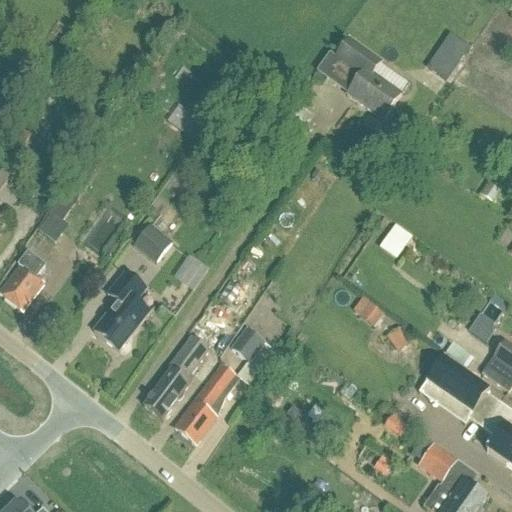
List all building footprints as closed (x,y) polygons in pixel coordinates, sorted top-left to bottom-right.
[(409,90),(379,69),(381,67),(348,44),(334,64),(359,81),(346,100),(383,126),(402,100),(409,90)] [(446,86),(456,70),(436,57),(426,73),(446,86)] [(0,151),(21,165),(35,144),(13,129),(0,148),(0,151)] [(0,193),(9,181),(0,174),(0,193)] [(503,192),(490,184),(479,200),(492,209),(503,192)] [(55,248),(61,239),(67,230),(51,218),(44,227),(38,235),(55,248)] [(154,270),(171,248),(149,230),(132,252),(154,270)] [(0,298),(23,317),(44,289),(36,283),(45,271),(28,258),(18,270),(19,271),(0,297),(0,298)] [(186,259),(171,282),(191,295),(206,272),(186,259)] [(119,356),(150,317),(133,303),(142,291),(125,277),(110,296),(120,303),(94,336),(119,356)] [(228,311),(240,295),(229,287),(217,304),(228,311)] [(363,303),(353,316),(366,326),(376,313),(363,303)] [(475,318),(467,337),(486,345),(494,326),(475,318)] [(399,333),(385,342),(393,354),(406,345),(399,333)] [(248,368),(263,347),(245,334),(230,355),(248,368)] [(163,427),(190,389),(189,388),(194,383),(191,380),(209,355),(192,342),(168,374),(170,376),(143,412),(163,427)] [(507,398),(511,390),(511,351),(503,345),(480,379),(507,398)] [(449,347),(443,357),(464,371),(471,361),(449,347)] [(488,394),(459,374),(442,362),(425,387),(442,399),(471,419),(488,394)] [(195,451),(217,422),(224,403),(238,385),(221,372),(174,434),(178,437),(195,451)] [(511,474),(511,417),(498,408),(481,432),(496,443),(486,457),(511,474)] [(289,415),(279,430),(320,458),(330,443),(289,415)] [(390,419),(382,429),(397,441),(405,431),(390,419)] [(419,441),(407,459),(415,465),(428,447),(419,441)] [(434,450),(418,474),(441,490),(458,467),(434,450)] [(482,511),(487,504),(470,492),(478,481),(458,467),(441,490),(440,492),(453,501),(445,511),(482,511)]
